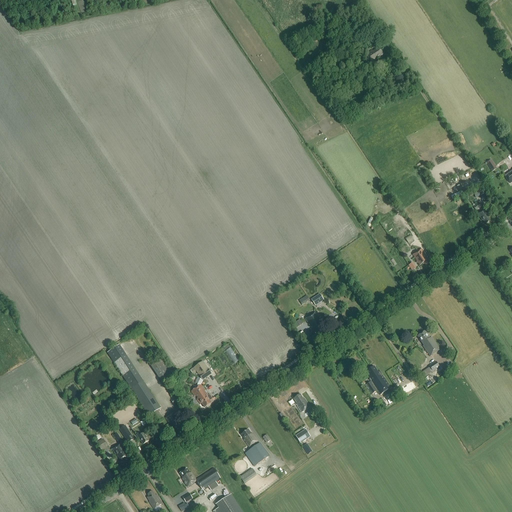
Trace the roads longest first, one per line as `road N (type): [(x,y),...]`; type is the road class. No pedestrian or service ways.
road 1 (tertiary): [(117,490),(511,224)]
road 2 (track): [(511,224),(399,55)]
